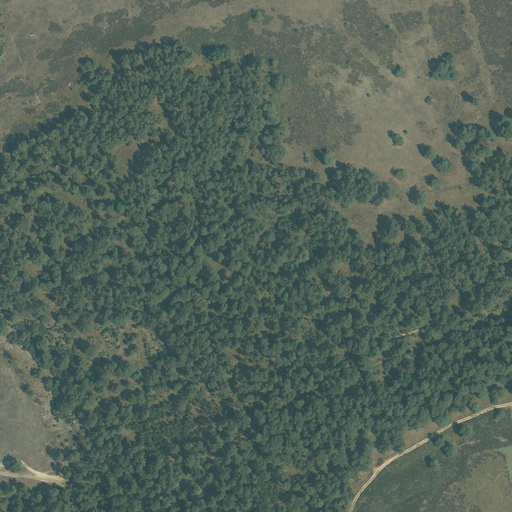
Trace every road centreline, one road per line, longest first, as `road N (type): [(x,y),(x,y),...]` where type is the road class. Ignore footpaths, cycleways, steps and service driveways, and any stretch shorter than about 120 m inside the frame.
road 1 (track): [(511,265),(462,308),(350,355),(276,411),(144,482),(41,474),(18,461),(0,465)]
road 2 (track): [(347,511),(352,496),(393,456),(447,424),(511,402)]
